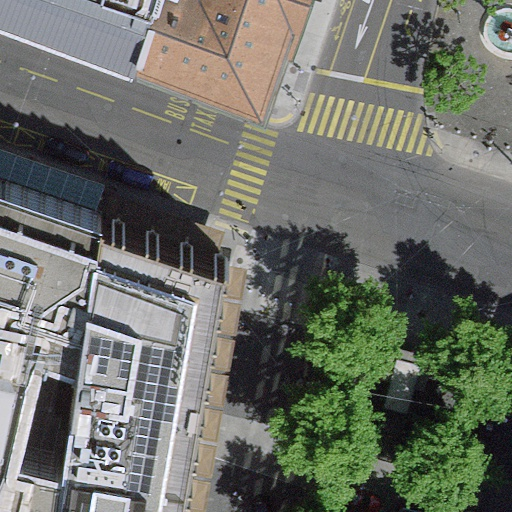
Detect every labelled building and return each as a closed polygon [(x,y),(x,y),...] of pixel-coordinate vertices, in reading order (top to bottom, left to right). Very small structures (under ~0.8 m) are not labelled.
[(0,0),(69,25),(132,50),(148,0),(0,0)] [(248,92),(262,99),(296,0),(148,0),(132,50),(248,92)] [(0,212),(0,511),(58,511),(67,453),(102,213),(103,208),(77,200),(32,186),(7,176),(0,212)] [(67,453),(189,472),(200,403),(221,291),(226,255),(181,239),(102,213),(67,453)] [(419,367),(398,361),(385,406),(406,412),(419,367)] [(406,412),(385,406),(372,452),(382,455),(393,458),(406,412)] [(58,511),(182,511),(184,502),(189,472),(67,453),(58,511)]
